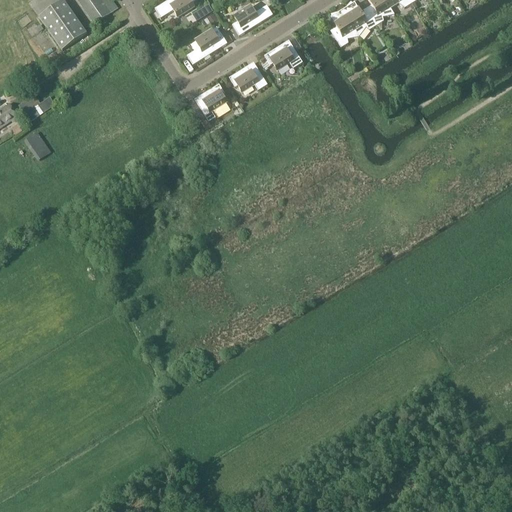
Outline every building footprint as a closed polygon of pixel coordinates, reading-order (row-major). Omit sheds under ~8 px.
[(111,0),(77,0),(95,26),(118,10),(111,0)] [(192,6),(199,1),(198,0),(172,0),(155,11),(161,21),(174,12),(178,19),(194,9),(192,6)] [(394,17),(383,0),(367,0),(374,11),(368,14),(377,28),(380,33),(383,31),(382,24),(384,23),(383,19),(394,16),(394,17)] [(412,6),(408,0),(383,0),(394,17),(395,16),(391,10),(398,5),(405,10),(410,7),(412,6)] [(63,52),(87,35),(64,1),(39,18),(63,52)] [(343,13),(359,39),(360,39),(359,38),(366,29),(370,32),(377,28),(368,14),(363,18),(355,6),(354,7),(351,4),(347,9),(346,9),(343,13)] [(209,6),(199,12),(203,19),(213,13),(209,6)] [(250,32),(273,17),(267,8),(255,15),(251,9),(235,19),(238,24),(232,28),(239,39),(247,34),(246,32),(249,30),(250,32)] [(359,39),(343,13),(338,14),(338,15),(331,17),(333,20),(331,21),(339,33),(333,37),(341,50),(349,45),(348,41),(359,39)] [(213,15),(207,20),(211,25),(212,27),(220,22),(215,15),(213,15)] [(200,50),(187,58),(193,67),(217,52),(216,51),(219,49),(220,50),(227,45),(221,35),(221,34),(220,35),(216,37),(213,33),(212,33),(196,43),(200,50)] [(293,71),(303,65),(289,43),(282,47),(283,49),(279,51),(279,49),(264,58),(267,63),(270,67),(270,68),(273,66),(278,72),(290,65),(293,71)] [(270,67),(267,63),(262,67),(264,71),(270,67)] [(258,93),(268,87),(254,65),(247,69),(248,71),(244,73),(243,71),(229,80),(235,90),(238,88),(242,95),(254,87),(258,93)] [(195,102),(204,117),(199,121),(206,132),(212,129),(209,124),(216,120),(212,114),(227,105),(222,98),(225,96),(219,87),(205,95),(206,97),(203,99),(202,97),(195,102)] [(40,105),(34,97),(19,107),(22,112),(19,114),(24,120),(26,118),(29,123),(53,106),(48,99),(40,105)] [(8,108),(0,113),(0,127),(11,120),(12,122),(16,119),(8,108)] [(36,135),(26,142),(39,161),(50,154),(36,135)]
